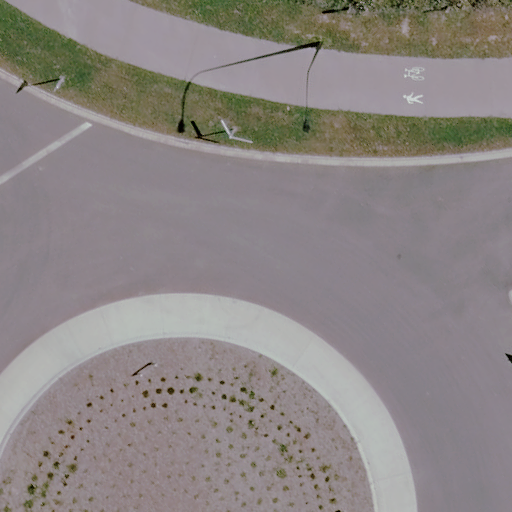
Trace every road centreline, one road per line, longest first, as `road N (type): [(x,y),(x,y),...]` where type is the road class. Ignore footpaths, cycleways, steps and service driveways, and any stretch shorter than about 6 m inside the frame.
road 1 (secondary): [(144,205),(242,210),(334,246),(409,309),(438,356)]
road 2 (secondary): [(438,356),(461,392),(483,487),(481,511)]
road 3 (secondary): [(0,131),(144,205)]
road 4 (secondary): [(0,265),(49,232),(144,205)]
